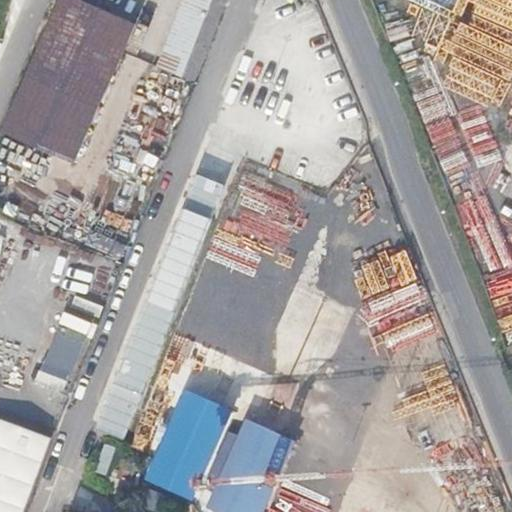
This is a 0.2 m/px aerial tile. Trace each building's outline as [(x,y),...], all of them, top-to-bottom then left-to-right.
[(135,24),(94,6),(96,0),(60,0),(2,131),(73,162),(135,24)] [(226,0),(185,0),(160,66),(195,81),(226,0)] [(376,0),(413,123),(456,110),(423,0),(376,0)] [(293,17),(310,90),(341,83),(324,10),(293,17)] [(425,136),(468,124),(464,110),(421,122),(425,136)] [(138,169),(103,155),(88,192),(120,204),(124,205),(138,169)] [(194,170),(100,428),(128,438),(223,180),(194,170)] [(118,210),(120,204),(88,192),(86,198),(118,210)] [(70,321),(46,313),(30,357),(54,365),(70,321)] [(0,418),(0,511),(24,511),(53,439),(0,418)] [(207,510),(212,511),(262,511),(294,442),(246,421),(207,510)]
